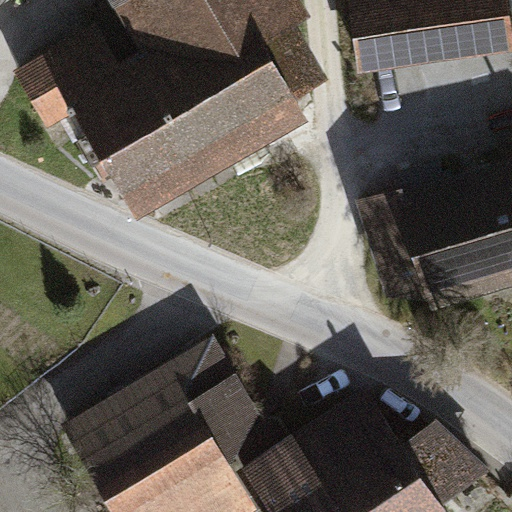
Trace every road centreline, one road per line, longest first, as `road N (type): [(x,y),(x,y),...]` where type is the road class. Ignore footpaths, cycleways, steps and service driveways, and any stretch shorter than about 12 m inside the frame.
road 1 (residential): [(511,433),(349,333),(0,180)]
road 2 (track): [(349,333),(348,218),(318,0)]
